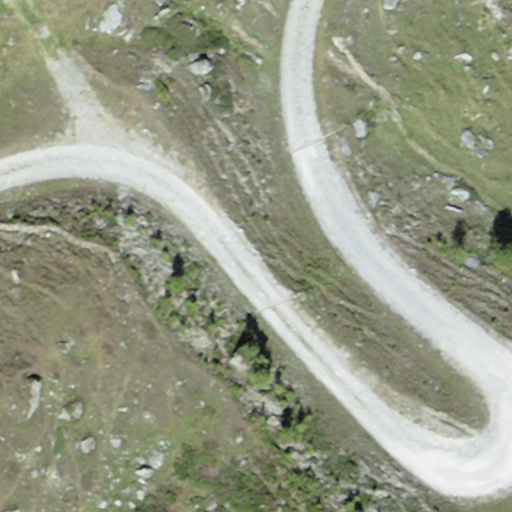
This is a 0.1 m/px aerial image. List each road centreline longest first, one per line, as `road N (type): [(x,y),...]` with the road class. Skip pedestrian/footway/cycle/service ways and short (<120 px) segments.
road 1 (track): [(96,147),(415,448),(508,482),(511,462)]
road 2 (track): [(511,394),(385,275),(293,113),(317,0)]
